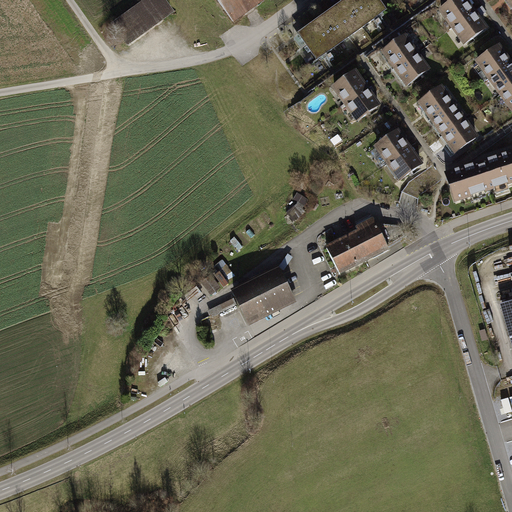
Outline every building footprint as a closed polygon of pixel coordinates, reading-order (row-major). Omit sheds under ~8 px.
[(126,43),(162,17),(150,0),(114,26),(126,43)] [(163,0),(149,0),(150,0),(162,17),(171,10),(163,0)] [(217,0),(229,16),(251,0),(217,0)] [(385,12),(376,0),(350,0),(300,36),(317,61),(385,12)] [(456,0),(442,10),(454,27),(473,14),(463,0),(456,0)] [(482,7),(478,11),(482,16),(486,13),(482,7)] [(454,27),(466,44),(485,30),(473,14),(454,27)] [(384,52),(397,68),(416,55),(404,38),(384,52)] [(479,61),(490,78),(510,64),(498,48),(479,61)] [(397,68),(409,85),(428,71),(416,55),(397,68)] [(490,78),(502,95),(511,87),(511,67),(510,64),(490,78)] [(335,87),(347,104),(366,90),(354,73),(335,87)] [(511,87),(502,95),(511,108),(511,87)] [(421,103),(433,119),(452,105),(440,89),(421,103)] [(347,104),(359,121),(378,107),(366,90),(347,104)] [(433,119),(445,136),(464,122),(452,105),(433,119)] [(445,136),(457,153),(476,139),(464,122),(445,136)] [(377,146),(389,163),(409,149),(397,133),(377,146)] [(389,163),(401,180),(421,166),(409,149),(389,163)] [(511,153),(447,176),(455,201),(511,182),(511,153)] [(348,239),(327,249),(340,274),(389,249),(387,247),(405,236),(400,228),(376,225),(374,219),(345,234),(348,239)] [(234,292),(236,297),(280,275),(278,270),(234,292)] [(224,274),(208,285),(213,292),(229,282),(224,274)] [(280,275),(236,297),(248,319),(292,297),(280,275)] [(292,297),(248,319),(250,324),(294,302),(292,297)] [(511,410),(509,399),(502,401),(506,414),(511,411),(511,410)]
